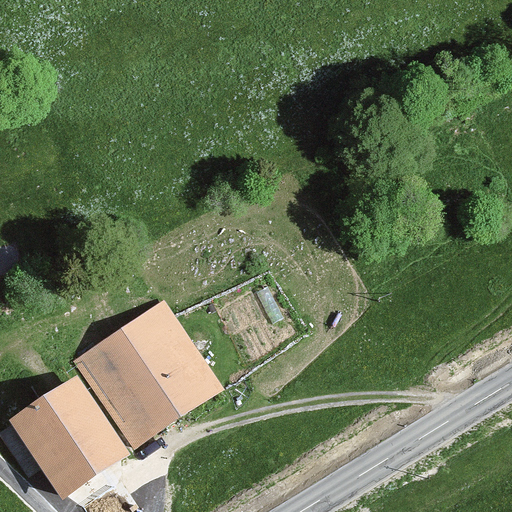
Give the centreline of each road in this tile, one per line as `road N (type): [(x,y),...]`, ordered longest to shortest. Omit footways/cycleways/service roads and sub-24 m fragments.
road 1 (unknown): [(149,511),(151,467),(173,444),(223,423),(376,401),(459,416)]
road 2 (secondary): [(511,384),(303,511)]
